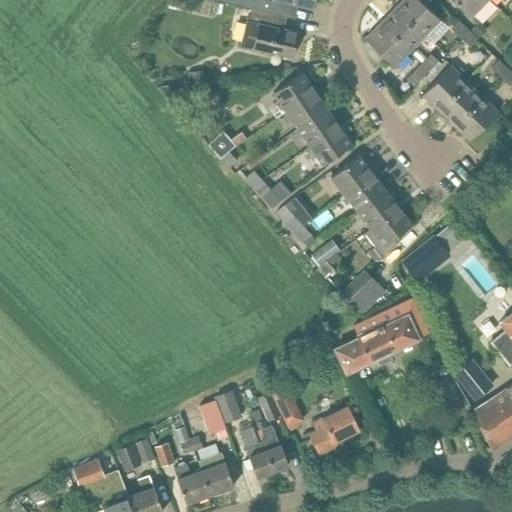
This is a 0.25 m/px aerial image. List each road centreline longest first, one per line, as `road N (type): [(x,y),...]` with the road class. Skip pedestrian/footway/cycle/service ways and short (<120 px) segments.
road 1 (residential): [(247,511),(399,472),(511,453)]
road 2 (residential): [(452,183),(404,143),(346,54),(351,0)]
